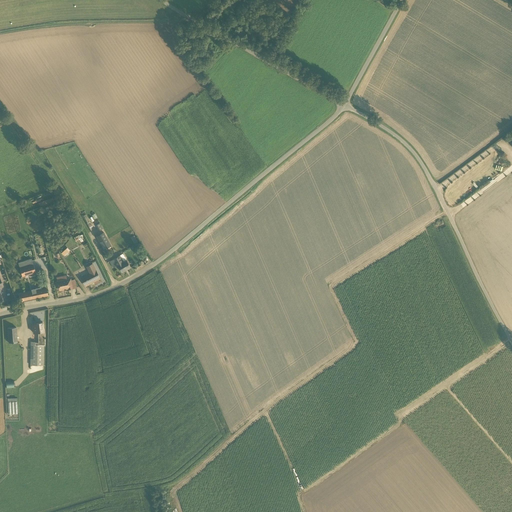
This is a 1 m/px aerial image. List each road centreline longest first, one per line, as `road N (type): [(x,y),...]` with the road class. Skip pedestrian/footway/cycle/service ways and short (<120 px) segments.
road 1 (unclassified): [(0,314),(82,299),(137,275),(344,104)]
road 2 (unclassified): [(344,104),(410,147),(511,342)]
road 3 (track): [(277,453),(40,511)]
road 4 (track): [(0,109),(114,288)]
road 5 (unclassified): [(161,0),(344,104)]
road 6 (track): [(0,32),(186,15)]
